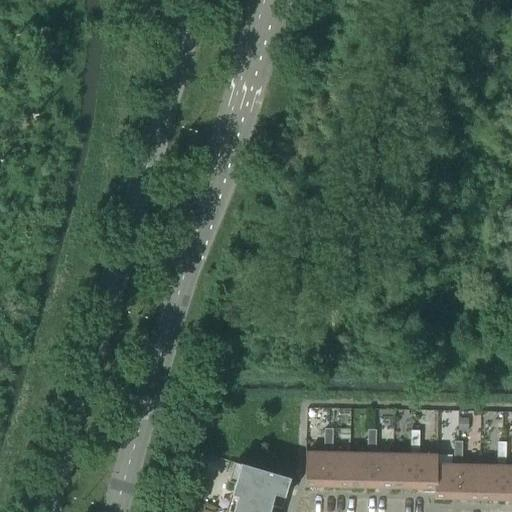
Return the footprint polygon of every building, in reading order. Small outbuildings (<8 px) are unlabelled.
[(333,429),(324,429),(324,441),(332,442),(333,429)] [(376,430),(367,430),(367,442),(376,442),(376,430)] [(419,431),(410,431),(410,443),(419,443),(419,431)] [(332,442),(324,441),(323,453),(328,454),(332,454),(332,442)] [(376,442),(367,442),(367,454),(371,455),(375,455),(376,442)] [(462,442),(453,442),(453,454),(461,454),(462,442)] [(419,443),(410,443),(410,455),(414,456),(419,456),(419,443)] [(506,443),(497,443),(497,455),(506,455),(506,443)] [(328,454),(323,453),(306,453),(305,488),(327,488),(328,454)] [(332,454),(328,454),(327,488),(349,489),(349,454),(332,454)] [(371,455),(367,454),(349,454),(349,489),(370,489),(371,455)] [(461,454),(453,454),(453,466),(457,466),(461,466),(461,454)] [(375,455),(371,455),(370,489),(392,490),(393,455),(375,455)] [(414,456),(410,455),(393,455),(392,490),(413,490),(414,456)] [(506,455),(497,455),(497,467),(501,467),(506,467),(506,455)] [(419,456),(414,456),(413,490),(434,491),(434,500),(435,500),(436,465),(436,456),(419,456)] [(270,511),(272,507),(282,510),(290,479),(240,465),(226,511),(270,511)] [(457,466),(453,466),(436,465),(435,500),(456,501),(457,466)] [(461,466),(457,466),(456,501),(478,501),(479,466),(461,466)] [(501,467),(497,467),(479,466),(478,501),(500,502),(501,467)] [(511,467),(506,467),(501,467),(500,502),(511,502),(511,467)]
